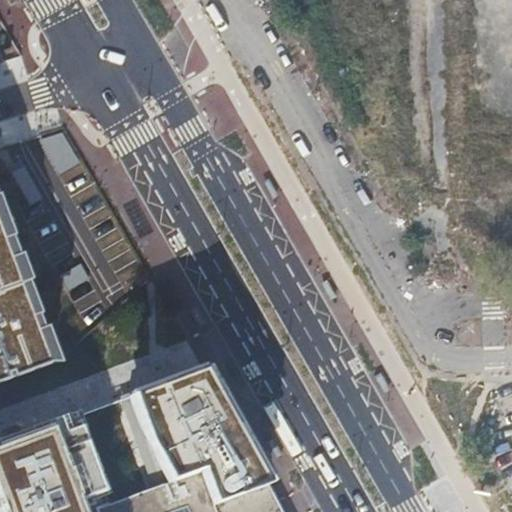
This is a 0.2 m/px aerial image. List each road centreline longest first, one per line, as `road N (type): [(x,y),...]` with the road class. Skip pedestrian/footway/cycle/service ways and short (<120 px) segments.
road 1 (primary): [(409,511),(148,54)]
road 2 (primary): [(100,76),(348,511)]
road 3 (residential): [(420,321),(232,0)]
road 4 (unknown): [(511,310),(420,321),(435,353),(511,357)]
